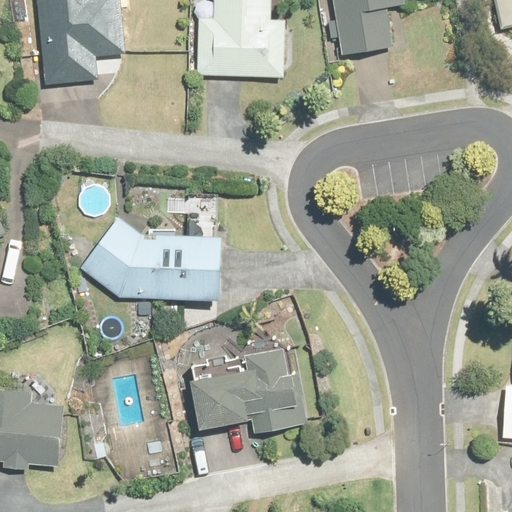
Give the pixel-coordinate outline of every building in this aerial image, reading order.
[(96,55),(127,53),(123,0),(40,0),(47,84),(98,80),(96,55)] [(217,0),(217,20),(201,20),(201,76),(286,77),(286,68),(293,68),(293,32),(286,32),(286,22),(272,22),(272,0),(217,0)] [(336,0),(345,56),(394,48),(388,8),(406,6),(406,1),(410,0),(336,0)] [(511,0),(495,0),(501,29),(511,26),(511,0)] [(0,235),(10,232),(0,207),(0,235)] [(223,239),(143,237),(121,218),(86,268),(121,298),(222,300),(223,239)] [(258,435),(309,425),(305,405),(300,406),(289,349),(249,356),(252,371),(195,382),(203,428),(255,419),(258,435)] [(30,465),(60,467),(65,405),(32,402),(33,393),(0,390),(0,462),(6,463),(5,468),(30,470),(30,465)]
